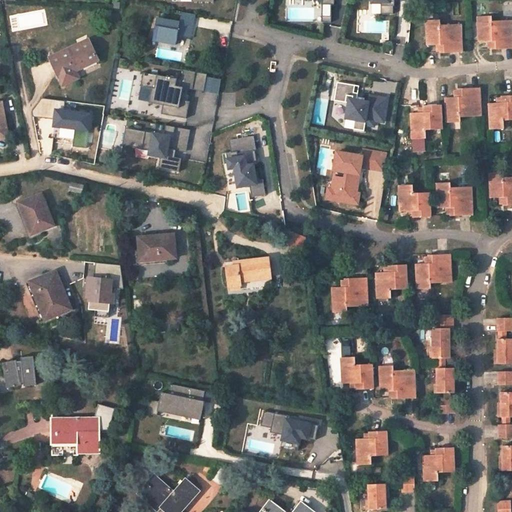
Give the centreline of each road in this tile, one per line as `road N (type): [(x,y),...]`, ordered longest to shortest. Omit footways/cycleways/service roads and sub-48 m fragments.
road 1 (residential): [(471,511),(472,288),(490,245),(511,229)]
road 2 (track): [(264,247),(232,239),(202,204),(48,166),(0,173)]
